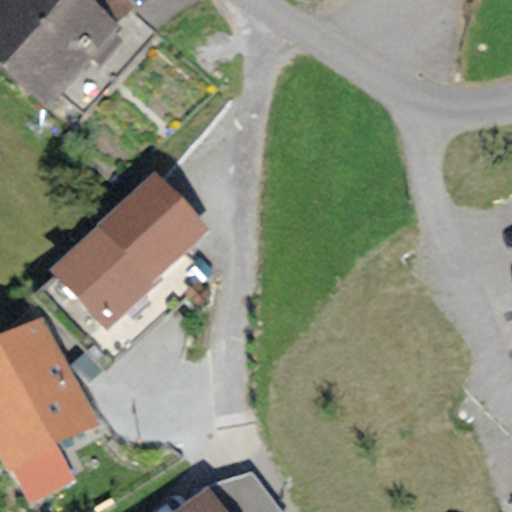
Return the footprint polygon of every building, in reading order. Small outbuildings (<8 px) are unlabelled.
[(36,0),(0,42),(0,73),(50,116),(121,33),(82,0),(36,0)] [(207,229),(159,177),(33,294),(81,346),(207,229)] [(404,286),(338,344),(406,422),(473,364),(404,286)] [(99,422),(41,317),(0,339),(0,453),(28,504),(75,478),(56,445),(99,422)] [(225,511),(213,496),(191,511),(225,511)]
